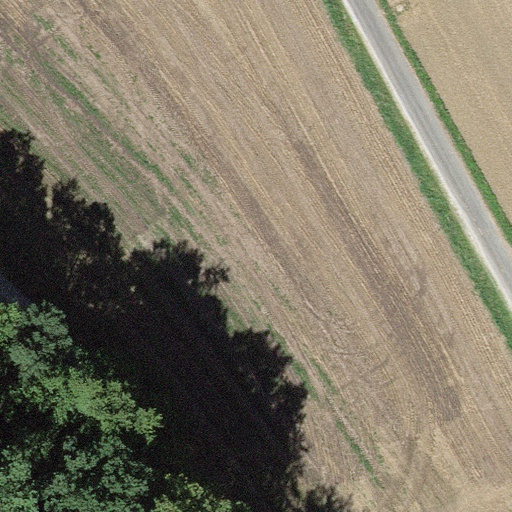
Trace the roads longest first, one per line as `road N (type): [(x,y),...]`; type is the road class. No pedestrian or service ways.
road 1 (track): [(511,275),(361,0)]
road 2 (track): [(152,511),(81,402),(0,320)]
